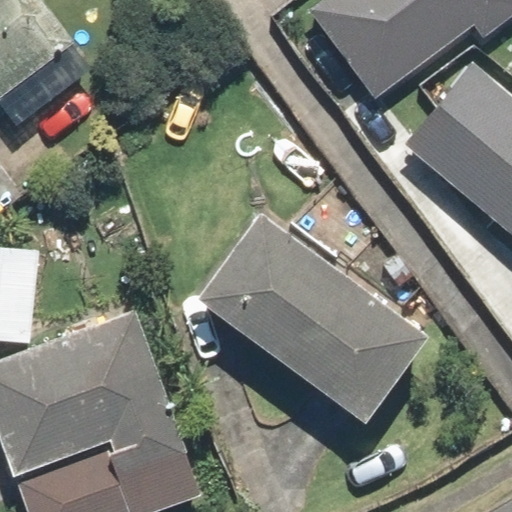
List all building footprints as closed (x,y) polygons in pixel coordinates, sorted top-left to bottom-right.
[(42,0),(0,0),(0,93),(72,43),(42,0)] [(511,7),(506,0),(336,0),(296,29),(360,118),(511,10),(511,7)] [(511,92),(473,59),(404,141),(511,232),(511,92)] [(260,208),(196,296),(366,419),(430,331),(260,208)] [(38,250),(0,245),(0,340),(27,344),(38,250)] [(135,309),(0,356),(0,436),(27,511),(141,511),(201,491),(135,309)]
